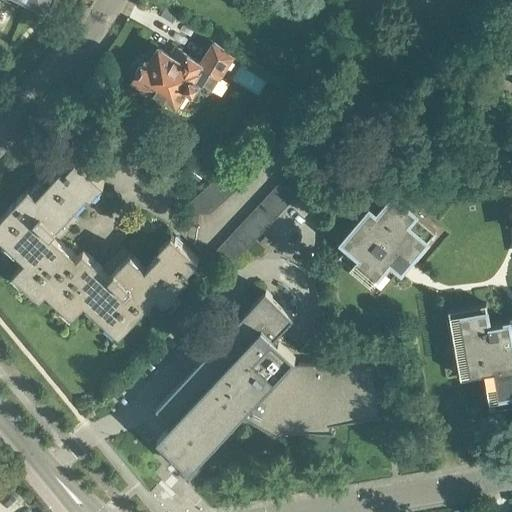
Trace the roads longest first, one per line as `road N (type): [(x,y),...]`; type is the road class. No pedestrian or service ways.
road 1 (residential): [(311,511),(511,474)]
road 2 (residential): [(112,0),(0,151)]
road 3 (secondary): [(0,411),(88,511)]
